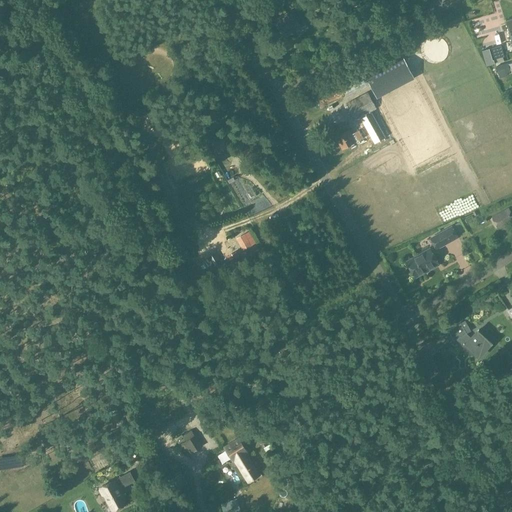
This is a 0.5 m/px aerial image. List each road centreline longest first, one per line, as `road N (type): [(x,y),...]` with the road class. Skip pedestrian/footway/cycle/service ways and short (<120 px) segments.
road 1 (track): [(330,511),(33,0)]
road 2 (unclassified): [(407,320),(279,95)]
road 3 (residential): [(279,95),(456,0)]
road 4 (unclassified): [(502,492),(407,320)]
road 5 (residential): [(407,320),(511,255)]
